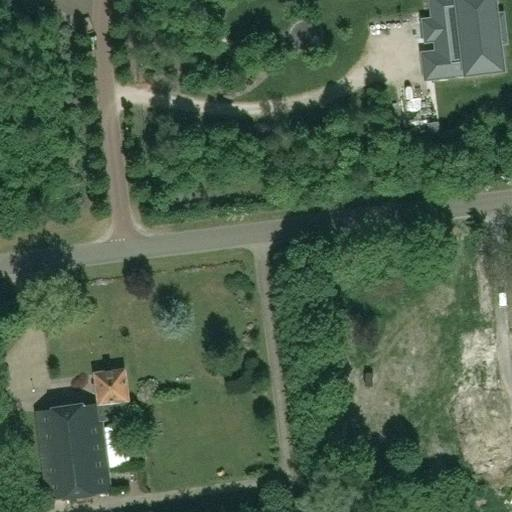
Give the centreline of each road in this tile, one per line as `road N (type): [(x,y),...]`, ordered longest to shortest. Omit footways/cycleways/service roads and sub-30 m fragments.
road 1 (unclassified): [(125,254),(511,201)]
road 2 (residential): [(125,254),(104,76),(105,0)]
road 3 (unclassified): [(0,268),(125,254)]
